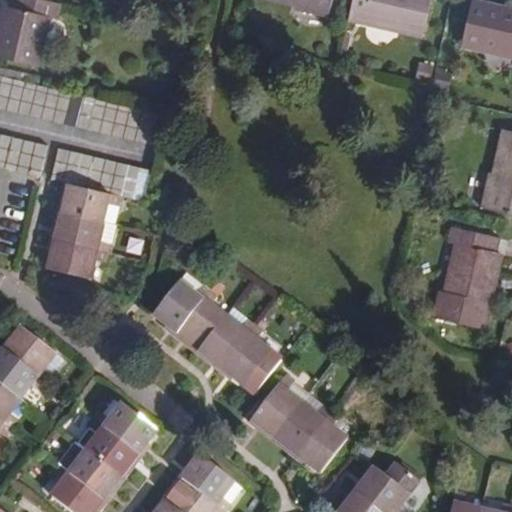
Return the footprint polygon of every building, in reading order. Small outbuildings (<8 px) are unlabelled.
[(58,3),(45,0),(10,0),(9,8),(2,6),(0,13),(0,56),(35,66),(46,16),(54,18),(58,3)] [(291,0),(290,5),(323,13),(325,0),(291,0)] [(347,0),(343,15),(417,33),(425,0),(347,0)] [(511,7),(507,6),(481,0),(469,0),(460,42),(511,54),(511,7)] [(14,79),(3,76),(0,87),(0,102),(8,104),(14,79)] [(14,79),(8,104),(20,107),(26,82),(14,79)] [(26,82),(20,107),(32,109),(38,85),(26,82)] [(38,85),(32,109),(43,112),(49,87),(38,85)] [(49,87),(43,112),(55,114),(61,90),(49,87)] [(61,90),(55,114),(67,117),(73,93),(61,90)] [(73,93),(67,117),(79,120),(85,95),(80,94),(73,93)] [(79,120),(91,122),(97,98),(85,95),(79,120)] [(97,98),(91,122),(103,125),(109,101),(97,98)] [(109,101),(103,125),(114,128),(120,103),(109,101)] [(120,103),(114,128),(126,130),(132,106),(120,103)] [(143,109),(132,106),(126,130),(137,133),(143,109)] [(155,112),(143,109),(137,133),(149,135),(155,112)] [(155,112),(149,135),(160,138),(166,114),(155,112)] [(511,128),(505,127),(495,171),(488,169),(480,206),(511,213),(511,128)] [(0,168),(5,170),(10,149),(0,146),(0,168)] [(5,170),(17,173),(22,151),(10,149),(5,170)] [(28,175),(33,154),(22,151),(17,173),(28,175)] [(45,157),(33,154),(28,175),(40,178),(45,157)] [(52,180),(62,182),(64,183),(69,162),(57,159),(52,180)] [(64,183),(75,186),(81,164),(69,162),(64,183)] [(88,189),(93,167),(81,164),(75,186),(88,189)] [(99,191),(104,169),(93,167),(88,189),(99,191)] [(104,169),(99,191),(111,194),(116,172),(104,169)] [(116,172),(111,194),(114,195),(123,197),(128,174),(116,172)] [(123,197),(134,199),(140,177),(128,174),(123,197)] [(140,177),(134,199),(145,202),(150,179),(140,177)] [(99,191),(88,189),(75,186),(64,183),(62,182),(56,208),(99,219),(103,203),(111,204),(114,195),(111,194),(99,191)] [(99,219),(107,220),(111,204),(103,203),(99,219)] [(56,208),(49,238),(100,250),(103,241),(94,239),(99,219),(56,208)] [(107,220),(99,219),(94,239),(103,241),(107,220)] [(494,233),(451,223),(447,239),(457,241),(445,291),(438,289),(433,315),(482,326),(487,300),(488,300),(499,250),(491,249),(494,233)] [(100,250),(49,238),(43,267),(85,277),(90,258),(98,260),(100,250)] [(153,313),(176,331),(210,290),(199,282),(193,291),(179,280),(153,313)] [(176,331),(201,349),(227,315),(211,303),(217,296),(210,290),(176,331)] [(247,317),(233,307),(227,315),(240,326),(247,317)] [(227,315),(201,349),(222,365),(254,323),(247,317),(240,326),(227,315)] [(254,323),(222,365),(244,382),(270,348),(256,338),(263,330),(254,323)] [(4,352),(46,385),(52,377),(43,369),(54,355),(22,329),(4,352)] [(4,352),(0,356),(0,385),(18,400),(30,385),(40,392),(46,385),(4,352)] [(64,362),(54,355),(43,369),(52,377),(64,362)] [(274,442),(298,412),(281,399),(288,390),(281,384),(251,424),(274,442)] [(18,400),(0,385),(0,422),(11,431),(17,423),(7,415),(18,400)] [(40,392),(30,385),(18,400),(32,411),(44,396),(40,392)] [(298,412),(305,403),(288,390),(281,399),(298,412)] [(123,409),(115,403),(104,417),(112,423),(123,409)] [(319,414),(305,403),(298,412),(312,423),(319,414)] [(103,417),(97,425),(137,457),(155,434),(123,409),(112,423),(104,417),(103,417)] [(274,442),(295,459),(327,420),(319,414),(312,423),(298,412),(274,442)] [(327,420),(295,459),(318,477),(342,446),(328,436),(336,427),(327,420)] [(11,431),(0,422),(0,435),(5,439),(11,431)] [(88,454),(120,478),(137,457),(97,425),(89,434),(90,435),(99,441),(88,454)] [(90,435),(80,448),(88,454),(99,441),(90,435)] [(88,454),(80,448),(69,462),(76,468),(88,454)] [(103,501),(120,478),(88,454),(76,468),(69,462),(67,461),(61,469),(103,501)] [(200,455),(182,478),(214,503),(220,495),(232,480),(200,455)] [(61,469),(56,465),(50,473),(55,477),(61,469)] [(93,511),(103,501),(61,469),(55,477),(64,484),(52,499),(68,511),(93,511)] [(363,496),(382,511),(404,511),(414,500),(381,474),(363,496)] [(214,503),(182,478),(164,501),(178,511),(206,511),(208,510),(214,503)] [(241,487),(232,480),(220,495),(230,502),(241,487)] [(220,495),(214,503),(223,510),(230,502),(220,495)] [(382,511),(363,496),(350,511),(382,511)] [(454,511),(476,511),(467,510),(469,499),(458,496),(454,511)] [(156,511),(178,511),(164,501),(156,511)] [(214,503),(208,510),(210,511),(221,511),(223,510),(214,503)]
